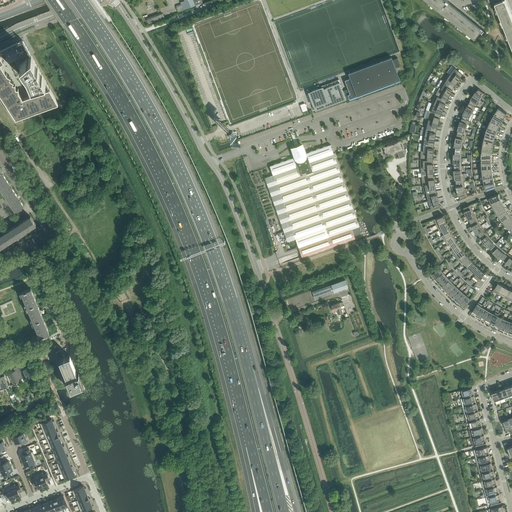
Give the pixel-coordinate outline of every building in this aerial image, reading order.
[(184,0),(184,1),(181,2),(184,10),(195,5),(192,0),(184,0)] [(449,2),(446,0),(425,0),(473,38),(481,29),(448,3),(449,2)] [(511,14),(506,0),(504,0),(495,4),(511,47),(511,14)] [(0,94),(1,97),(2,98),(4,101),(5,102),(7,106),(8,107),(10,110),(16,119),(22,117),(26,115),(27,115),(31,113),(32,113),(36,111),(37,111),(41,110),(42,109),(46,108),(47,107),(51,106),(52,106),(56,104),(57,104),(58,103),(50,89),(50,88),(48,86),(48,85),(48,84),(46,81),(42,74),(40,70),(38,66),(35,62),(34,59),(31,55),(31,56),(30,54),(28,55),(29,57),(20,65),(10,49),(8,47),(0,51),(0,94)] [(312,91),(309,92),(310,96),(314,106),(313,106),(315,109),(315,111),(349,98),(349,100),(400,81),(400,80),(399,79),(395,68),(401,66),(398,58),(392,60),(392,58),(391,57),(388,58),(351,72),(348,73),(350,78),(345,80),(348,90),(343,92),(341,86),(340,83),(340,82),(326,87),(326,88),(323,89),(322,87),(322,88),(312,91)] [(449,74),(448,73),(458,80),(460,77),(462,74),(463,75),(454,68),(452,71),(449,74)] [(445,77),(444,78),(443,80),(453,87),(455,84),(458,80),(448,73),(445,77)] [(440,79),(436,86),(439,88),(450,94),(450,93),(452,90),(452,89),(453,87),(443,80),(440,79)] [(447,98),(448,98),(450,94),(439,88),(437,92),(435,95),(446,100),(447,98)] [(487,95),(478,88),(478,89),(476,91),(473,95),(480,99),(482,96),(485,98),(487,95)] [(435,95),(434,98),(432,103),(443,107),(445,103),(446,100),(435,95)] [(476,106),(478,102),(480,99),(473,95),(470,99),(471,100),(469,102),(476,106)] [(467,105),(465,109),(474,114),(472,113),(474,110),(476,106),(469,102),(468,102),(469,103),(468,105),(467,105)] [(432,103),(430,107),(429,111),(440,115),(441,112),(443,107),(432,103)] [(504,117),(507,113),(499,107),(495,112),(504,117)] [(462,117),(461,117),(471,121),(473,117),(474,114),(465,109),(463,114),(462,117)] [(424,118),(426,119),(438,122),(439,118),(439,117),(440,115),(429,111),(426,110),(424,118)] [(502,121),(504,117),(495,112),(493,116),(502,121)] [(493,116),(490,121),(499,126),(502,121),(493,116)] [(460,120),(459,125),(466,127),(468,124),(470,125),(471,121),(461,117),(462,118),(461,121),(460,120)] [(426,119),(425,123),(424,127),(436,129),(437,126),(437,127),(438,122),(426,119)] [(497,130),(499,126),(490,121),(488,126),(497,130)] [(467,135),(468,132),(466,131),(466,127),(459,125),(457,130),(458,130),(457,133),(467,135)] [(496,135),(497,130),(488,126),(486,131),(496,135)] [(424,127),(423,130),(422,135),(435,137),(436,132),(435,132),(436,129),(424,127)] [(456,136),(455,141),(465,143),(466,139),(467,135),(457,133),(456,133),(457,133),(457,136),(456,136)] [(422,135),(422,140),(421,143),(433,145),(434,142),(435,137),(422,135)] [(399,141),(388,146),(384,148),(384,149),(384,150),(385,150),(386,155),(398,151),(399,153),(398,153),(400,157),(404,156),(402,149),(399,141)] [(455,149),(454,149),(454,150),(464,150),(462,150),(463,146),(463,143),(465,143),(455,141),(454,146),(455,146),(455,149)] [(421,143),(421,147),(421,152),(433,152),(433,148),(433,145),(421,143)] [(358,221),(330,144),(306,153),(304,147),(298,149),(292,151),(294,157),(270,166),(275,182),(280,194),(302,257),(354,238),(355,238),(354,234),(356,234),(359,233),(361,230),(362,227),(361,223),(358,221)] [(454,153),(453,158),(462,158),(462,154),(464,154),(464,150),(454,150),(455,150),(454,153)] [(421,152),(420,156),(420,160),(432,160),(432,157),(433,157),(433,152),(421,152)] [(462,166),(462,161),(462,158),(453,158),(453,163),(454,163),(454,166),(453,166),(464,166),(464,165),(462,166)] [(433,163),(432,163),(432,160),(420,160),(420,164),(420,168),(433,168),(433,163)] [(462,170),(464,170),(464,166),(453,166),(454,166),(454,169),(454,174),(464,173),(462,173),(462,170)] [(433,172),(433,168),(420,168),(421,173),(421,177),(433,175),(433,172)] [(466,181),(465,177),(464,173),(454,174),(455,179),(456,179),(456,182),(455,182),(455,183),(466,181)] [(434,178),(433,175),(421,177),(422,180),(422,185),(435,183),(434,178)] [(6,179),(0,183),(0,187),(7,198),(15,192),(6,179)] [(464,181),(466,181),(455,183),(456,183),(457,186),(456,186),(457,191),(465,189),(464,185),(464,181)] [(486,190),(496,187),(494,182),(485,185),(486,190)] [(435,188),(435,183),(422,185),(423,190),(424,193),(436,191),(435,188)] [(468,196),(466,192),(465,189),(457,191),(459,196),(459,195),(460,198),(460,199),(468,196)] [(424,193),(426,193),(427,196),(428,201),(438,198),(437,194),(436,194),(436,191),(424,193)] [(15,192),(7,198),(15,211),(21,207),(23,205),(15,192)] [(499,194),(489,198),(491,203),(500,198),(499,194)] [(439,203),(438,198),(428,201),(429,205),(430,209),(441,205),(440,205),(439,203)] [(503,203),(500,198),(491,203),(494,208),(503,203)] [(505,207),(503,203),(494,208),(496,212),(505,207)] [(463,208),(464,211),(466,215),(474,212),(471,204),(463,208)] [(508,211),(505,207),(496,212),(499,217),(508,211)] [(508,211),(499,217),(503,221),(511,215),(508,211)] [(468,220),(470,223),(477,219),(474,212),(466,215),(468,220)] [(444,215),(434,219),(436,225),(446,221),(444,215)] [(511,219),(511,216),(511,215),(503,221),(506,225),(511,219)] [(28,230),(28,229),(30,228),(35,225),(36,224),(30,216),(17,225),(22,233),(23,233),(23,232),(28,230)] [(472,226),(474,230),(481,225),(477,219),(470,223),(472,226)] [(448,225),(446,221),(436,225),(439,230),(448,225)] [(17,236),(22,233),(22,234),(22,233),(17,225),(4,233),(9,242),(10,241),(14,238),(15,238),(17,237),(17,236)] [(451,230),(448,225),(439,230),(442,235),(451,230)] [(477,234),(479,237),(486,232),(481,225),(474,230),(477,234)] [(453,235),(451,230),(442,235),(444,240),(453,235)] [(484,243),(491,238),(486,232),(479,237),(481,239),(484,243)] [(4,245),(8,242),(9,242),(4,233),(0,235),(0,247),(1,247),(2,247),(2,246),(4,245)] [(456,240),(453,235),(444,240),(447,245),(456,240)] [(488,247),(490,249),(496,243),(491,238),(484,243),(488,247)] [(451,250),(459,244),(456,240),(447,245),(451,250)] [(496,243),(490,249),(493,251),(496,255),(502,248),(499,246),(501,244),(498,241),(496,243)] [(462,249),(459,244),(451,250),(454,255),(462,249)] [(496,255),(500,258),(503,260),(508,253),(502,248),(496,255)] [(462,249),(454,255),(458,259),(466,253),(462,249)] [(466,253),(458,259),(462,264),(469,257),(466,253)] [(503,260),(506,262),(510,265),(511,261),(511,256),(508,253),(503,260)] [(469,257),(462,264),(465,268),(473,261),(469,257)] [(473,261),(465,268),(470,272),(477,265),(473,261)] [(477,265),(470,272),(474,276),(481,269),(477,265)] [(440,268),(432,274),(435,278),(443,272),(440,268)] [(478,280),(485,272),(481,269),(474,276),(478,280)] [(438,282),(446,276),(443,272),(435,278),(438,282)] [(442,286),(449,279),(446,276),(438,282),(442,286)] [(449,279),(442,286),(445,290),(452,283),(454,281),(451,278),(449,279)] [(331,285),(312,292),(314,298),(333,291),(334,293),(348,288),(345,280),(331,285)] [(498,282),(493,291),(498,294),(503,285),(498,282)] [(456,286),(452,283),(445,290),(449,293),(456,286)] [(503,285),(498,294),(503,297),(508,288),(503,285)] [(456,286),(449,293),(453,297),(459,290),(456,286)] [(21,292),(27,307),(37,303),(31,288),(26,290),(24,291),(21,292)] [(511,289),(508,288),(503,297),(508,299),(511,291),(511,289)] [(459,290),(453,297),(456,300),(463,293),(459,290)] [(463,293),(456,300),(460,304),(467,296),(463,293)] [(464,307),(471,299),(467,296),(460,304),(464,307)] [(342,312),(341,308),(340,307),(343,306),(342,302),(339,303),(331,305),(333,311),(337,310),(338,314),(342,312)] [(479,302),(472,312),(476,315),(482,307),(481,307),(483,305),(479,302)] [(37,303),(27,307),(33,322),(43,318),(37,303)] [(481,318),(486,310),(482,307),(476,315),(481,318)] [(486,310),(481,318),(485,321),(490,312),(486,310)] [(489,323),(494,314),(490,312),(485,321),(489,323)] [(494,314),(489,323),(494,325),(498,316),(499,314),(495,312),(494,314)] [(498,328),(503,318),(498,316),(494,325),(498,328)] [(45,335),(49,333),(43,318),(33,322),(40,337),(42,335),(43,336),(45,335)] [(503,330),(507,320),(503,318),(498,328),(503,330)] [(507,320),(503,330),(508,332),(511,322),(507,320)] [(69,388),(68,388),(71,396),(85,390),(83,384),(80,375),(79,375),(79,373),(78,372),(77,373),(70,356),(69,355),(64,357),(59,359),(60,360),(67,377),(65,378),(66,383),(67,382),(69,388)] [(17,366),(22,378),(26,377),(27,379),(34,376),(30,366),(23,369),(21,364),(17,366)] [(15,370),(8,373),(13,385),(21,381),(21,383),(24,382),(22,378),(17,366),(13,368),(15,370)] [(0,389),(9,387),(9,388),(4,376),(1,377),(0,377),(0,389)] [(472,387),(462,390),(464,398),(474,395),(472,387)] [(506,387),(501,389),(505,398),(505,399),(510,397),(510,396),(509,396),(506,387)] [(505,399),(501,389),(497,391),(500,400),(500,401),(505,399)] [(500,401),(500,400),(497,391),(492,392),(495,403),(500,401)] [(463,406),(476,403),(474,395),(464,398),(461,398),(463,406)] [(465,414),(478,411),(476,403),(463,406),(465,414)] [(470,421),(480,419),(478,411),(465,414),(467,422),(470,421)] [(505,426),(507,429),(511,427),(509,418),(502,421),(504,426),(505,426)] [(51,419),(40,423),(42,429),(55,423),(54,421),(53,421),(52,421),(51,419)] [(472,429),(482,426),(480,419),(470,421),(472,429)] [(55,423),(42,429),(44,434),(56,429),(55,426),(56,426),(55,423)] [(471,438),(484,434),(482,426),(472,429),(469,430),(471,438)] [(56,429),(44,434),(46,439),(58,434),(59,433),(58,431),(57,431),(56,429)] [(24,433),(12,437),(13,441),(14,440),(15,443),(20,441),(21,444),(27,442),(24,433)] [(58,434),(46,439),(48,444),(61,438),(60,436),(59,436),(58,434)] [(473,446),(476,445),(486,442),(484,434),(471,438),(473,446)] [(61,438),(48,444),(50,449),(53,448),(62,444),(61,441),(62,441),(61,438)] [(62,444),(53,448),(55,452),(55,453),(65,448),(64,446),(63,446),(62,444)] [(487,446),(474,450),(476,458),(489,454),(487,446)] [(55,452),(52,453),(55,459),(57,458),(66,454),(65,451),(66,451),(65,448),(55,453),(55,452)] [(24,455),(21,456),(23,461),(35,456),(33,451),(31,452),(29,449),(23,452),(24,455)] [(66,454),(57,458),(59,462),(59,463),(69,458),(68,456),(67,456),(66,455),(66,454)] [(476,458),(478,466),(491,462),(489,454),(476,458)] [(35,456),(23,461),(25,465),(28,464),(29,467),(36,464),(35,461),(37,460),(35,456)] [(59,462),(56,463),(57,463),(59,468),(70,464),(69,461),(70,461),(69,458),(59,463),(59,462)] [(4,459),(0,460),(0,467),(1,469),(11,465),(9,460),(5,462),(4,459)] [(478,466),(480,473),(493,470),(491,462),(478,466)] [(70,464),(59,468),(61,474),(63,473),(73,468),(72,465),(71,466),(70,464)] [(1,469),(0,469),(0,473),(0,475),(3,474),(4,477),(11,474),(9,471),(13,470),(11,465),(1,469)] [(73,468),(63,473),(65,478),(69,476),(70,478),(75,475),(74,473),(73,471),(75,471),(73,468)] [(493,470),(480,473),(482,481),(495,478),(493,470)] [(43,472),(38,474),(43,486),(48,484),(47,481),(50,480),(47,473),(44,474),(43,472)] [(34,478),(31,479),(34,486),(37,485),(38,488),(43,486),(38,474),(33,476),(34,478)] [(484,489),(497,486),(495,478),(482,481),(484,489)] [(15,484),(10,486),(15,498),(20,496),(19,493),(22,491),(19,485),(16,486),(15,484)] [(6,490),(3,491),(6,498),(9,496),(10,500),(15,498),(10,486),(5,487),(6,490)] [(84,486),(72,490),(74,496),(77,495),(76,495),(87,490),(86,488),(85,488),(84,486)] [(487,497),(489,496),(499,493),(497,486),(484,489),(485,489),(484,490),(486,496),(487,496),(487,497)] [(87,490),(76,495),(77,495),(78,499),(78,500),(88,496),(87,493),(88,493),(87,490)] [(489,496),(486,497),(488,505),(491,504),(501,502),(499,493),(489,496)] [(64,495),(58,498),(62,509),(68,507),(64,495)] [(78,499),(76,500),(78,506),(91,500),(90,498),(89,498),(88,496),(78,500),(78,499)] [(58,498),(52,500),(56,511),(57,511),(62,509),(58,498)] [(52,500),(47,502),(50,511),(52,511),(56,511),(52,500)] [(91,500),(78,506),(81,511),(92,506),(91,503),(92,503),(91,500)] [(50,511),(47,502),(41,505),(44,511),(50,511)]
